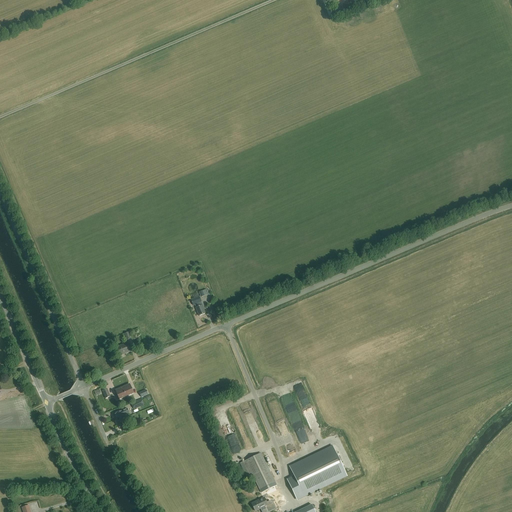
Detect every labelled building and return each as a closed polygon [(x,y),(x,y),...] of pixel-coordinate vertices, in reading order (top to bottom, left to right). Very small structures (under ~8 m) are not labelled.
[(202,302),(199,297),(191,300),(193,305),(195,305),(197,308),(196,308),(199,316),(206,314),(203,308),(204,308),(202,302)] [(131,351),(128,343),(116,348),(120,356),(131,351)] [(122,388),(126,397),(134,393),(130,384),(122,388)] [(126,397),(122,388),(116,390),(120,399),(126,397)] [(110,397),(107,389),(102,391),(105,399),(110,397)] [(289,410),(291,416),(298,413),(296,407),(289,410)] [(116,419),(125,415),(129,413),(127,409),(114,414),(116,419)] [(116,419),(119,428),(124,426),(124,427),(127,426),(126,423),(132,420),(131,417),(128,418),(127,416),(125,417),(125,415),(116,419)] [(285,418),(277,420),(283,437),(291,434),(285,418)] [(294,477),(286,480),(296,500),(345,476),(331,447),(310,457),(289,467),(294,477)] [(278,489),(261,454),(243,462),(250,477),(253,475),(264,498),(252,504),(255,511),(267,506),(269,510),(282,504),(278,493),(281,492),(279,489),(278,489)]
